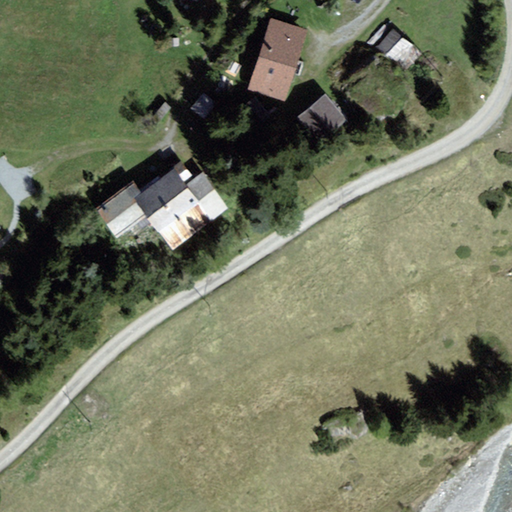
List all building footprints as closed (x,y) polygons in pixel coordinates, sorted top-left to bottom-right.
[(306,27),(272,16),(248,89),(282,100),(306,27)] [(413,43),(393,27),(376,49),(396,65),(413,43)] [(204,118),(217,104),(204,92),(191,105),(204,118)] [(348,119),(327,93),(295,117),(316,144),(348,119)] [(148,210),(172,244),(228,204),(201,166),(184,179),(175,166),(136,194),(148,210)] [(128,183),(97,205),(117,233),(148,210),(136,194),(128,183)]
